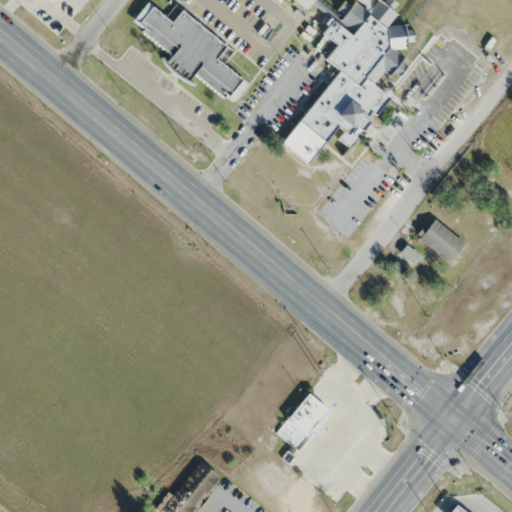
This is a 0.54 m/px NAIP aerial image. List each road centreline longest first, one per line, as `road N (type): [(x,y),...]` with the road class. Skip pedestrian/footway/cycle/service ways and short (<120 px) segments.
road 1 (primary): [(0,37),(511,470)]
road 2 (residential): [(48,79),(119,0),(319,309)]
